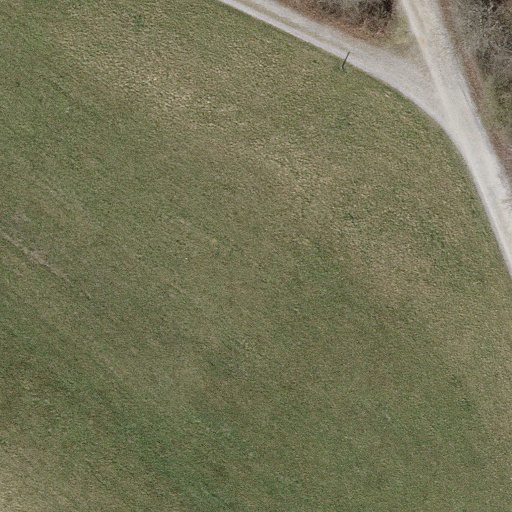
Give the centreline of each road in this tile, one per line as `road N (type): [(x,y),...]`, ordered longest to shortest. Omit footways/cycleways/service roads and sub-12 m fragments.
road 1 (track): [(241,0),(462,107)]
road 2 (track): [(511,227),(462,107)]
